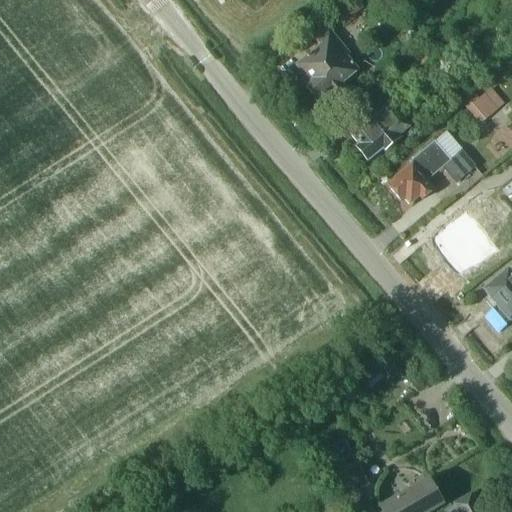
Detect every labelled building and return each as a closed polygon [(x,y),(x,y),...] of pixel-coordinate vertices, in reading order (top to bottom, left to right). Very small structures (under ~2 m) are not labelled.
[(347,26),(356,19),(354,16),(363,9),(358,2),(339,16),(347,26)] [(349,55),(326,27),(313,38),(320,47),(296,67),(305,79),(301,83),(318,104),(327,97),(334,104),(350,91),(343,83),(358,71),(346,57),(349,55)] [(411,68),(420,80),(444,61),(435,49),(411,68)] [(479,99),(474,93),(462,104),(481,125),(504,104),(490,89),(479,99)] [(409,128),(386,100),(371,113),(372,115),(349,134),(359,146),(356,149),(368,163),(383,150),(384,152),(400,138),(399,136),(409,128)] [(434,142),(450,161),(461,151),(446,133),(434,142)] [(394,183),(392,185),(389,188),(401,202),(405,198),(410,205),(419,197),(422,201),(433,191),(426,183),(443,169),(456,185),(475,168),(461,151),(450,161),(434,142),(409,164),(411,166),(393,181),(394,183)] [(491,250),(464,218),(454,226),(454,225),(443,234),(444,235),(436,242),(447,254),(445,256),(447,259),(446,260),(453,270),(455,268),(458,271),(465,265),(466,267),(468,265),(467,263),(475,256),(479,260),(491,250)] [(511,269),(485,292),(497,306),(492,311),(504,326),(511,319),(511,269)] [(393,361),(383,369),(392,380),(402,371),(393,361)] [(328,450),(352,495),(372,484),(348,440),(328,450)] [(432,511),(442,507),(428,482),(381,510),(381,511),(432,511)] [(480,511),(471,495),(453,505),(457,511),(480,511)]
